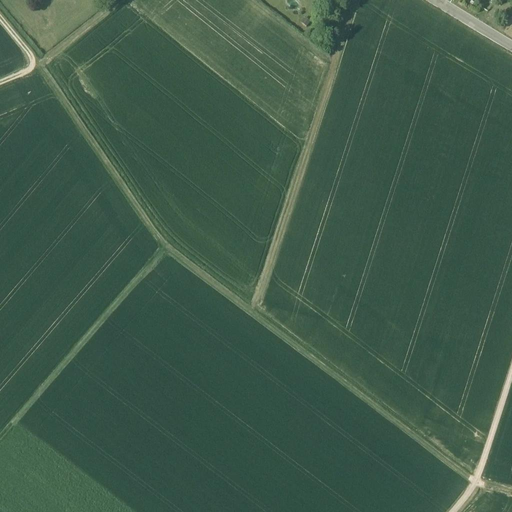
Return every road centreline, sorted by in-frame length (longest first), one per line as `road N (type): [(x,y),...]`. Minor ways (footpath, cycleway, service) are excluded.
road 1 (track): [(38,61),(166,246),(476,483),(511,490)]
road 2 (track): [(360,0),(250,312)]
road 3 (track): [(166,246),(0,438)]
road 4 (track): [(451,511),(476,483),(511,370)]
